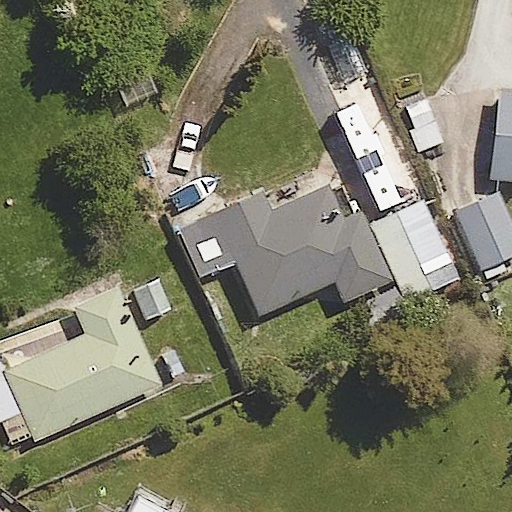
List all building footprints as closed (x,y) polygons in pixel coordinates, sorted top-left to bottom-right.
[(511,89),(490,87),(481,175),(511,178),(511,89)] [(439,141),(420,95),(401,103),(419,149),(439,141)] [(254,188),(173,226),(197,279),(230,263),(253,312),(327,278),(337,299),(384,277),(351,206),(339,212),(323,180),(263,208),(254,188)] [(511,250),(511,238),(491,191),(450,209),(475,267),(511,250)] [(170,303),(153,274),(125,291),(142,319),(170,303)] [(156,379),(111,282),(64,304),(69,313),(0,344),(4,353),(0,354),(0,428),(9,448),(156,379)] [(162,511),(132,496),(123,511),(162,511)]
